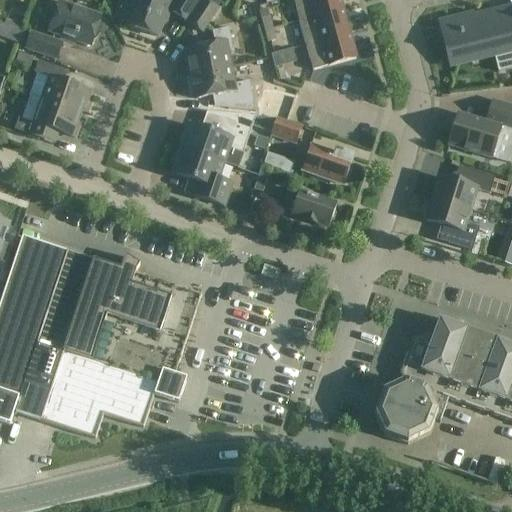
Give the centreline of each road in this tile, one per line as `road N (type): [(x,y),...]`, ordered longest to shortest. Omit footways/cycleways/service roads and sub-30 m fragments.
road 1 (tertiary): [(307,458),(224,454),(0,504)]
road 2 (residential): [(132,201),(162,108),(154,71),(129,63),(85,185)]
road 3 (residential): [(373,250),(421,104),(394,0)]
road 4 (residential): [(132,201),(364,280)]
road 5 (residential): [(307,458),(364,280)]
road 6 (tertiary): [(479,511),(307,458)]
road 7 (residential): [(511,292),(373,250)]
